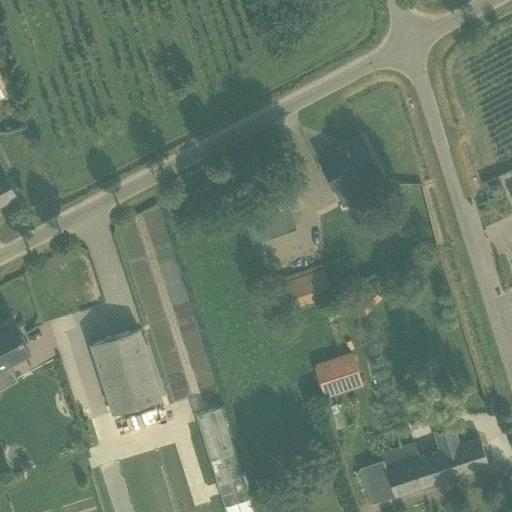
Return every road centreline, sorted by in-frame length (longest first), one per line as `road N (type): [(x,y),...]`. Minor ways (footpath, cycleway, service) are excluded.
road 1 (unclassified): [(0,256),(414,42)]
road 2 (unclassified): [(511,361),(414,42)]
